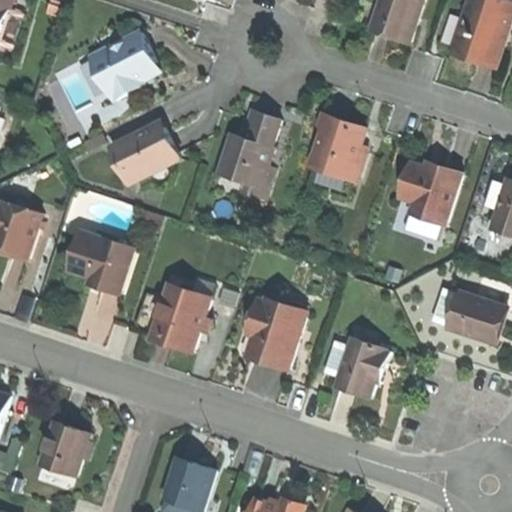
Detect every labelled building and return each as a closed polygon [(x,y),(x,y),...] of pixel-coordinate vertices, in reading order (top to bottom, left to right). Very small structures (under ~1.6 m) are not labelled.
[(0,0),(0,47),(1,48),(16,0),(0,0)] [(427,0),(383,0),(374,30),(393,37),(413,43),(427,0)] [(511,0),(473,0),(456,53),(484,62),(500,67),(511,29),(511,0)] [(145,31),(94,57),(117,101),(134,92),(137,84),(153,76),(157,73),(161,62),(153,46),(145,31)] [(155,81),(153,76),(137,84),(134,92),(155,81)] [(270,115),(255,110),(247,137),(235,134),(222,173),(272,190),(279,169),(270,166),(273,158),(275,158),(278,148),(276,147),(285,120),(270,115)] [(348,122),(326,115),(322,127),(326,134),(315,166),(360,181),(370,152),(363,150),(370,129),(348,122)] [(175,141),(167,127),(153,134),(150,127),(138,132),(140,135),(116,147),(134,182),(183,157),(175,141)] [(449,225),(466,174),(445,167),(444,172),(428,167),(415,162),(403,198),(432,207),(428,218),(449,225)] [(511,178),(511,179),(495,229),(511,234),(511,178)] [(47,214),(8,201),(0,224),(0,250),(12,254),(31,261),(43,226),(45,220),(47,214)] [(141,222),(154,226),(158,213),(145,209),(141,222)] [(86,232),(73,270),(86,274),(95,277),(105,281),(103,286),(124,293),(138,249),(86,232)] [(93,283),(103,286),(105,281),(95,277),(93,283)] [(200,280),(196,293),(215,299),(219,287),(200,280)] [(196,293),(174,285),(156,337),(177,344),(197,351),(204,331),(209,316),(215,299),(196,293)] [(452,325),(462,294),(448,289),(438,321),(452,325)] [(463,291),(462,294),(452,325),(451,328),(493,342),(496,332),(501,334),(505,320),(510,306),(463,291)] [(311,312),(270,299),(269,302),(258,336),(251,356),(269,361),(293,369),(311,312)] [(251,334),(258,336),(269,302),(262,300),(251,334)] [(216,319),(209,316),(204,331),(211,333),(216,319)] [(343,376),(340,386),(358,392),(376,398),(381,383),(386,366),(390,367),(395,352),(391,351),(392,349),(356,338),(354,345),(343,376)] [(343,376),(354,345),(339,340),(329,371),(343,376)] [(384,384),(390,367),(386,366),(381,383),(384,384)] [(0,391),(0,432),(2,433),(14,396),(0,391)] [(76,427),(59,421),(44,465),(81,477),(86,459),(91,445),(95,433),(76,427)] [(0,459),(0,468),(13,473),(23,442),(15,440),(10,453),(3,451),(0,459)] [(97,447),(91,445),(86,459),(92,461),(97,447)] [(200,464),(182,458),(168,499),(207,511),(221,470),(200,464)] [(253,511),(306,511),(307,509),(286,501),(284,507),(273,503),(259,498),(253,511)] [(207,511),(168,499),(164,511),(207,511)]
